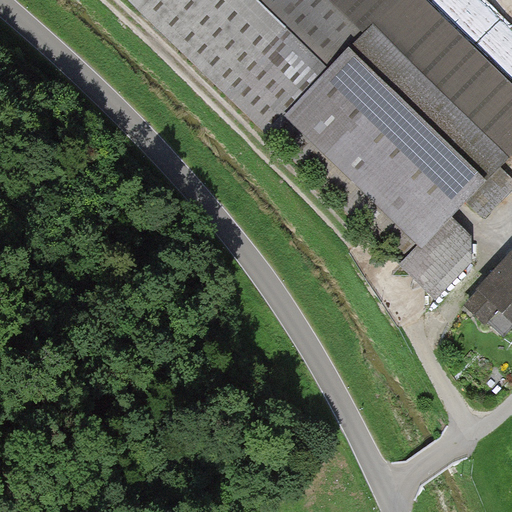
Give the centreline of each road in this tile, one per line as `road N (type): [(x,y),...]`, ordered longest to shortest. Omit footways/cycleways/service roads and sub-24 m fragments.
road 1 (unclassified): [(0,1),(135,124),(241,242),(313,345),(398,511)]
road 2 (track): [(113,0),(353,244),(469,435)]
